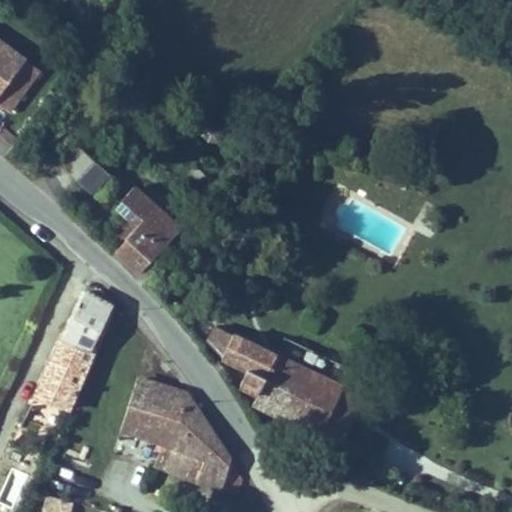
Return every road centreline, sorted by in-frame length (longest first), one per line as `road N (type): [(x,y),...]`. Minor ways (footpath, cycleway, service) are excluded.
road 1 (tertiary): [(275,491),(210,384),(91,250)]
road 2 (residential): [(91,250),(0,446)]
road 3 (tertiary): [(417,511),(312,478),(275,491)]
